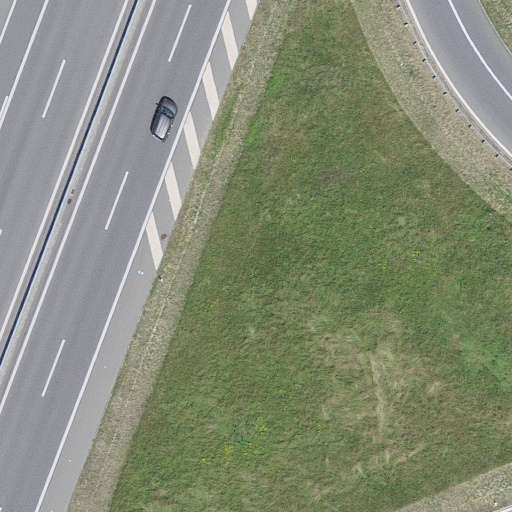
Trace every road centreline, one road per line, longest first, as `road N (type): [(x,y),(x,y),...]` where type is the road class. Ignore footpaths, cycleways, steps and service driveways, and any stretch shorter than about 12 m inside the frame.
road 1 (motorway): [(0,511),(192,0)]
road 2 (motorway): [(86,0),(0,231)]
road 3 (motorway): [(511,125),(461,59),(432,0)]
